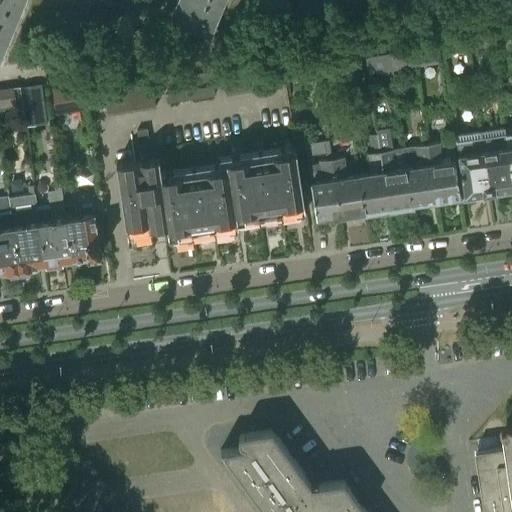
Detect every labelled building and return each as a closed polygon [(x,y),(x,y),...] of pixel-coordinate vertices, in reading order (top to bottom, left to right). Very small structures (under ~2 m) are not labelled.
[(13,0),(0,0),(0,27),(9,31),(21,3),(13,0)] [(220,2),(215,0),(176,0),(170,18),(208,33),(220,2)] [(0,53),(9,31),(0,27),(0,53)] [(415,63),(439,59),(436,42),(412,46),(415,63)] [(390,71),(387,47),(386,43),(363,46),(364,50),(367,74),(390,71)] [(391,67),(415,63),(412,46),(388,50),(389,55),(391,67)] [(281,60),(269,62),(273,88),(285,86),(281,60)] [(269,62),(257,64),(261,90),(273,88),(269,62)] [(257,64),(245,66),(249,92),(261,90),(257,64)] [(238,94),(249,92),(245,66),(233,68),(238,94)] [(233,68),(139,84),(143,109),(154,107),(151,91),(222,80),(225,96),(238,94),(233,68)] [(18,82),(21,105),(40,103),(36,80),(18,82)] [(143,109),(139,84),(127,86),(131,111),(143,109)] [(127,86),(115,87),(119,113),(131,111),(127,86)] [(115,87),(103,89),(107,115),(119,113),(115,87)] [(212,87),(165,95),(166,104),(213,96),(212,87)] [(79,88),(52,92),(55,114),(82,110),(79,88)] [(0,90),(0,112),(16,110),(13,89),(0,90)] [(412,203),(403,147),(393,148),(389,120),(376,122),(377,128),(377,129),(378,132),(377,132),(389,209),(412,205),(412,203)] [(436,199),(427,143),(425,127),(420,127),(422,144),(403,147),(412,203),(436,199)] [(141,154),(152,152),(148,128),(137,130),(141,154)] [(511,187),(511,181),(505,134),(503,134),(502,128),(479,131),(488,191),(511,187)] [(488,191),(479,131),(455,135),(464,195),(488,191)] [(368,152),(371,172),(359,173),(365,209),(365,212),(389,209),(377,132),(370,133),(371,144),(374,144),(375,151),(368,152)] [(341,213),(332,157),(330,139),(306,142),(307,154),(326,151),(327,158),(320,159),(321,163),(309,164),(316,216),(341,213)] [(440,141),(427,143),(436,199),(460,196),(452,140),(440,142),(440,141)] [(176,244),(189,242),(234,235),(233,229),(239,228),(238,222),(242,222),(243,228),(300,219),(299,213),(306,212),(296,144),(226,155),(227,161),(162,171),(159,157),(117,164),(128,237),(153,233),(152,227),(167,225),(169,239),(175,238),(176,244)] [(345,155),(332,157),(341,213),(365,209),(359,173),(348,175),(345,155)] [(51,206),(38,208),(46,262),(46,265),(49,264),(49,265),(57,264),(61,263),(63,262),(64,261),(64,259),(72,258),(64,204),(64,201),(61,181),(55,182),(57,191),(49,193),(51,206)] [(46,262),(38,208),(34,184),(29,185),(30,193),(9,196),(11,212),(20,268),(38,265),(38,263),(46,262)] [(79,202),(64,204),(72,258),(74,257),(74,258),(75,258),(78,261),(86,260),(86,259),(87,256),(88,256),(89,255),(102,253),(99,239),(98,239),(94,213),(104,212),(101,195),(79,199),(79,202)] [(20,268),(11,212),(9,196),(0,197),(0,268),(1,268),(2,271),(20,268)] [(244,445),(221,449),(266,511),(511,511),(511,443),(473,449),(482,511),(367,511),(362,504),(350,487),(343,478),(341,477),(340,478),(311,482),(271,427),(243,431),(240,433),(239,437),(239,438),(239,440),(240,441),(241,442),(242,442),(243,443),(244,443),(244,445)]
